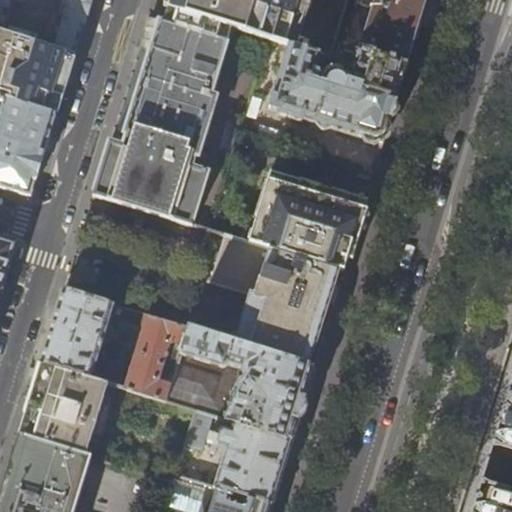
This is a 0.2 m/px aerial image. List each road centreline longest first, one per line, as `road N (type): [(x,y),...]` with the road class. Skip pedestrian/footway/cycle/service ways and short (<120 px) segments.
road 1 (secondary): [(494,0),(336,511)]
road 2 (residential): [(51,232),(123,0)]
road 3 (residential): [(0,391),(51,232)]
